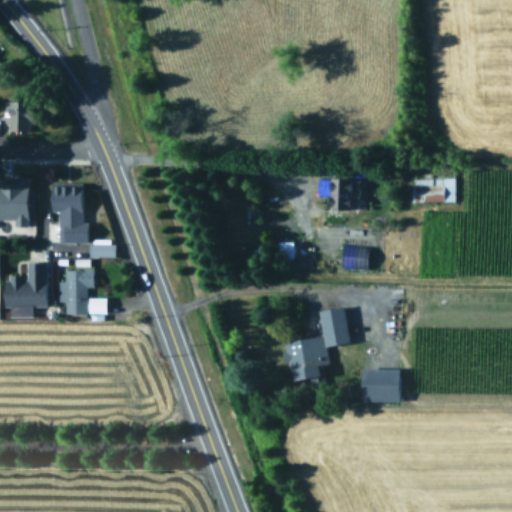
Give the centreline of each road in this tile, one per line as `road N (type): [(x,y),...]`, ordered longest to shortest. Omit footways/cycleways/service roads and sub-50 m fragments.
road 1 (trunk): [(233,511),(99,140),(2,0)]
road 2 (residential): [(99,140),(74,0)]
